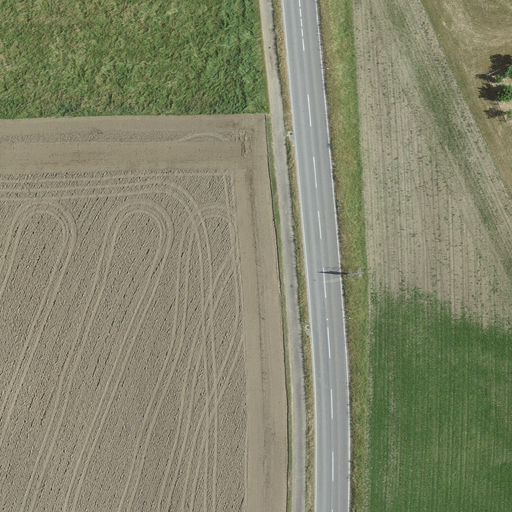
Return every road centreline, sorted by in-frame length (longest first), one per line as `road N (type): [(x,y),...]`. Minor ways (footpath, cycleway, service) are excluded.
road 1 (track): [(265,0),(300,377),(300,511)]
road 2 (primary): [(298,0),(323,281),(330,511)]
